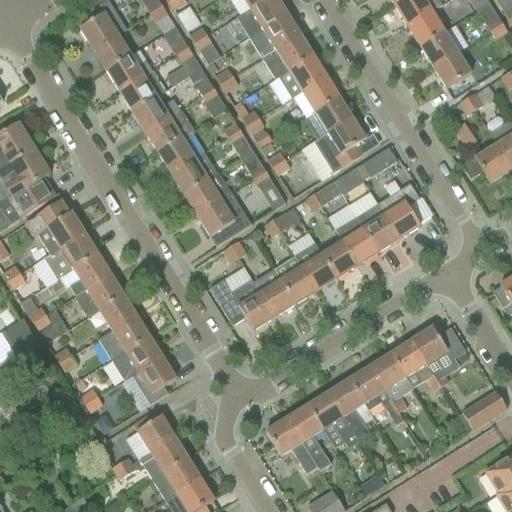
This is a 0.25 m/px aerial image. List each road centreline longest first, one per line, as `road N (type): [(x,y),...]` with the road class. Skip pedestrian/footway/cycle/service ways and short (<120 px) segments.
road 1 (residential): [(240,403),(9,28)]
road 2 (residential): [(321,0),(477,252)]
road 3 (residential): [(240,403),(445,273)]
road 4 (residential): [(265,511),(223,446),(229,411),(240,403)]
road 5 (residential): [(511,380),(445,273)]
